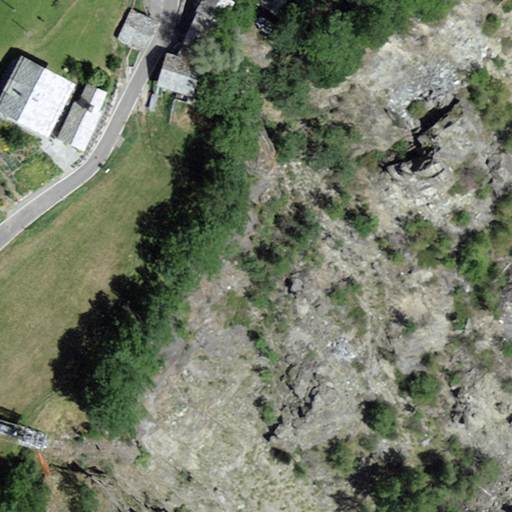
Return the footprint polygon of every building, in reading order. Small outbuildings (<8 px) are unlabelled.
[(199,0),(195,9),(221,22),(233,0),(199,0)] [(153,16),(127,7),(117,35),(143,44),(153,16)] [(187,21),(178,46),(204,55),(213,31),(187,21)] [(198,58),(165,52),(159,86),(192,92),(198,58)] [(79,87),(19,53),(0,86),(0,112),(49,140),(79,87)] [(86,144),(110,86),(85,76),(61,133),(86,144)]
